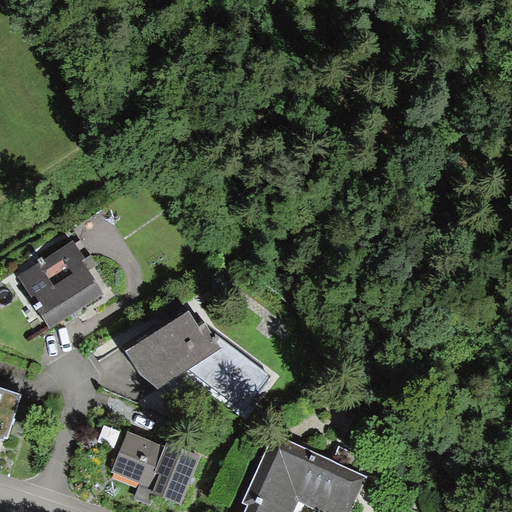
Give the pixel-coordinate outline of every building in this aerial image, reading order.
[(84,258),(72,240),(16,276),(34,304),(32,306),(47,329),(103,293),(81,260),(84,258)] [(196,327),(185,311),(121,352),(138,377),(143,374),(153,391),(219,348),(202,323),(196,327)] [(231,347),(206,383),(248,413),(274,377),(231,347)] [(4,436),(17,394),(0,388),(0,439),(2,435),(4,436)] [(181,504),(201,457),(166,442),(164,446),(127,431),(110,471),(154,489),(153,493),(181,504)] [(247,505),(244,511),(294,511),(300,500),(325,511),(351,511),(368,476),(273,433),(241,503),(247,505)]
